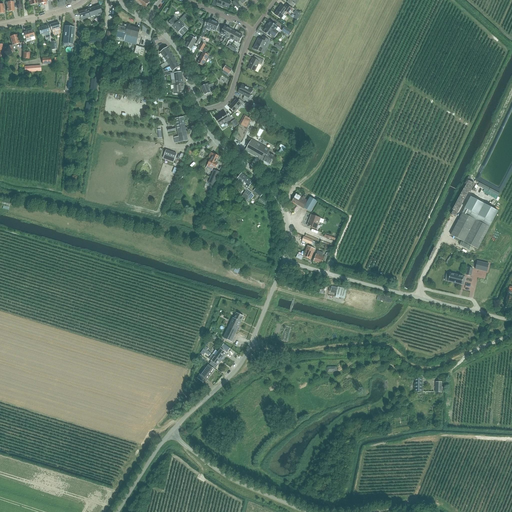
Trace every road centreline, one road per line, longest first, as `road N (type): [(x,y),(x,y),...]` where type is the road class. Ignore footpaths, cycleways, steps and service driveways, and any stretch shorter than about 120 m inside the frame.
road 1 (unclassified): [(511,319),(283,261)]
road 2 (unclassified): [(170,433),(246,355),(283,261)]
road 3 (unclassified): [(306,511),(227,476),(170,433)]
road 4 (residential): [(198,111),(281,205)]
